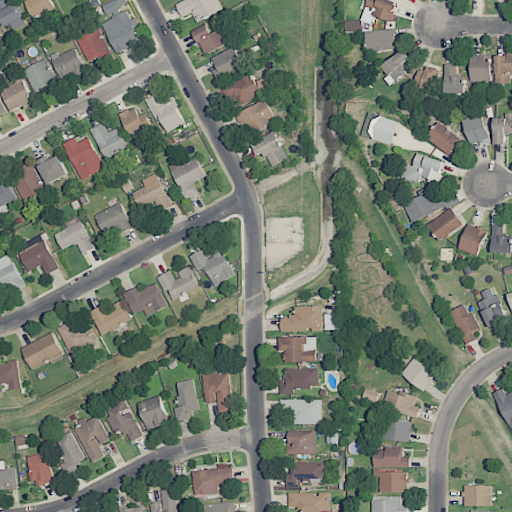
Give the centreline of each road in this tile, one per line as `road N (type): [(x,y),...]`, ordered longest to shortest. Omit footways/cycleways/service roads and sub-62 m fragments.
road 1 (residential): [(147,0),(240,176),(253,222),(263,511)]
road 2 (residential): [(0,327),(247,199)]
road 3 (residential): [(59,511),(181,452),(259,438)]
road 4 (residential): [(0,152),(178,56)]
road 5 (residential): [(511,354),(470,383),(450,414),(437,466),(437,511)]
